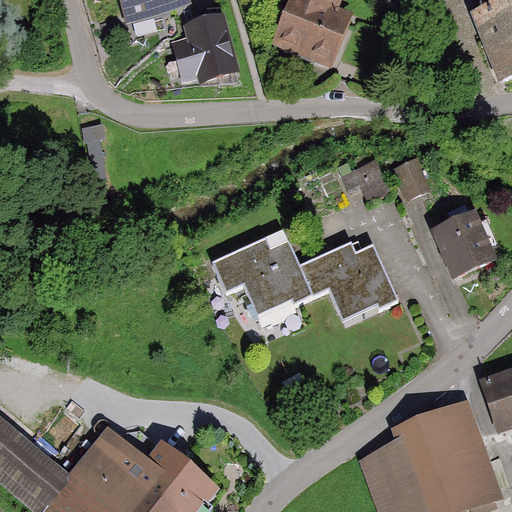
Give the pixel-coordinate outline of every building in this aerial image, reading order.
[(120,0),(127,25),(190,8),(187,0),(120,0)] [(338,13),(304,0),(291,0),(272,47),(331,71),(352,19),(338,13)] [(304,0),(338,13),(343,0),(304,0)] [(511,0),(508,0),(472,15),(501,88),(511,83),(511,0)] [(188,41),(172,45),(182,86),(199,82),(200,86),(240,76),(226,19),(185,29),(188,41)] [(89,126),(92,167),(105,167),(103,125),(89,126)] [(371,151),(336,167),(347,191),(360,185),(369,205),(391,195),(371,151)] [(418,161),(393,172),(407,205),(432,194),(418,161)] [(432,234),(454,283),(499,262),(477,214),(432,234)] [(315,300),(300,269),(290,246),(273,254),(267,242),(213,267),(227,296),(244,288),(258,320),(292,304),(295,309),(315,300)] [(300,269),(315,300),(330,293),(345,323),(377,307),(380,312),(399,302),(373,248),(358,255),(352,244),(300,269)] [(511,373),(478,385),(498,439),(511,434),(511,373)] [(393,432),(396,441),(360,465),(376,511),(467,511),(501,500),(466,406),(393,432)] [(70,477),(0,420),(0,487),(29,511),(205,511),(221,493),(163,444),(159,449),(141,434),(121,436),(103,457),(92,449),(70,477)]
